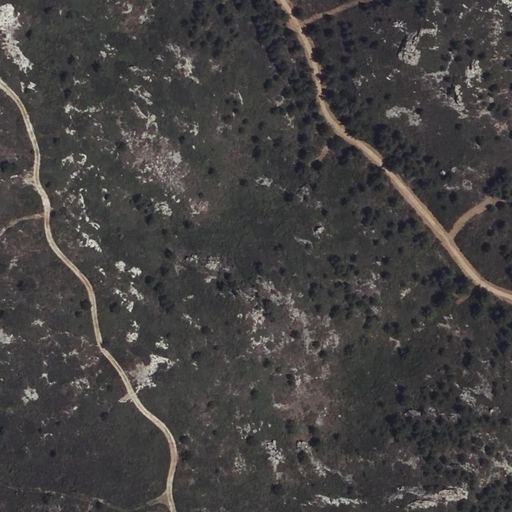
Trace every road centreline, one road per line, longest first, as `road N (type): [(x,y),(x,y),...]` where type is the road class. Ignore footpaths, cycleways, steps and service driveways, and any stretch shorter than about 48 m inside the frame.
road 1 (track): [(0,79),(20,103),(35,151),(29,181),(43,198),(46,235),(88,297),(97,347),(126,378),(134,403),(167,434),(173,511)]
road 2 (track): [(283,0),(313,45),(321,107),(335,127),(375,151),(476,280),(511,295)]
